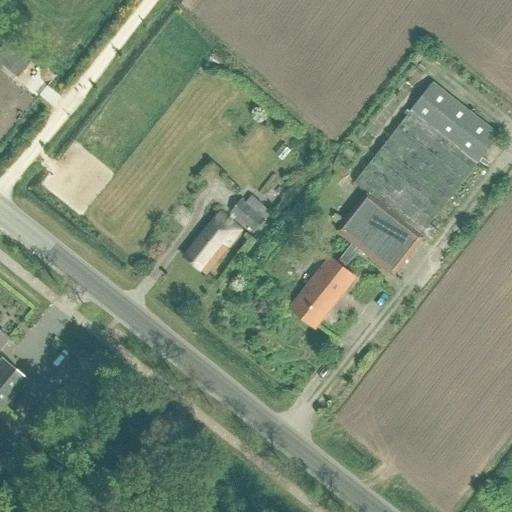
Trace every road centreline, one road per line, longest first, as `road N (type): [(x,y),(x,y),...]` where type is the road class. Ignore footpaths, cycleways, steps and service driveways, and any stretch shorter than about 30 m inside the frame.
road 1 (primary): [(377,511),(0,211)]
road 2 (track): [(149,0),(0,189)]
